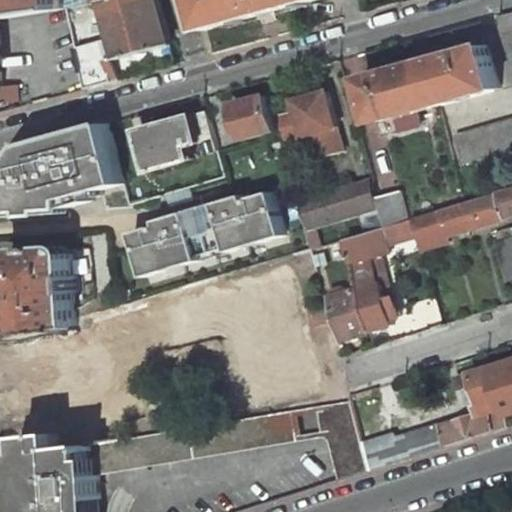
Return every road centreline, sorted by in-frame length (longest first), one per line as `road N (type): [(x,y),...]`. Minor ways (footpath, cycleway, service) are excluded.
road 1 (unclassified): [(507,0),(0,139)]
road 2 (residential): [(511,456),(338,511)]
road 3 (unknown): [(116,118),(140,187),(213,172)]
road 4 (residential): [(511,323),(382,364)]
